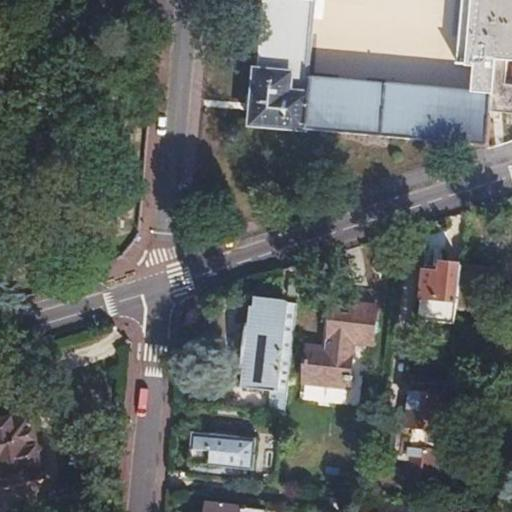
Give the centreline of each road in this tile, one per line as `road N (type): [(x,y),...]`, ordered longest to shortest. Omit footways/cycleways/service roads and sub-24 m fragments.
road 1 (residential): [(169,286),(511,172)]
road 2 (unclassified): [(169,286),(165,231),(190,0)]
road 3 (residential): [(163,287),(141,511)]
road 4 (tertiary): [(0,330),(163,287)]
